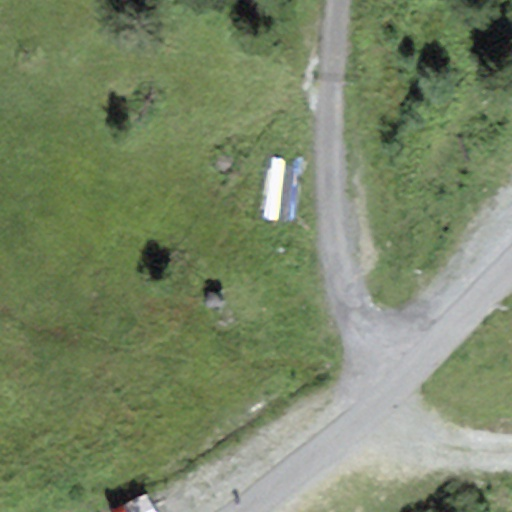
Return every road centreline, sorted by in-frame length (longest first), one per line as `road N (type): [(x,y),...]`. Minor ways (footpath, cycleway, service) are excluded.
road 1 (unclassified): [(386,380),(352,332),(331,260),(327,36),(335,0)]
road 2 (track): [(218,511),(365,400),(511,257)]
